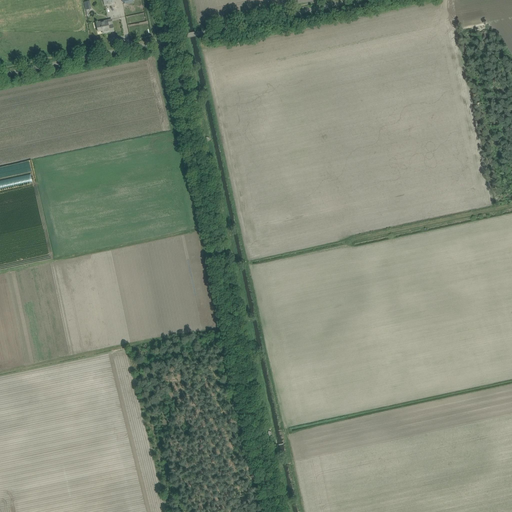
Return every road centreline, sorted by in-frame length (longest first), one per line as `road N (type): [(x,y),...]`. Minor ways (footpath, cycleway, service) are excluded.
road 1 (track): [(288,511),(182,37)]
road 2 (unclassified): [(0,75),(357,0)]
